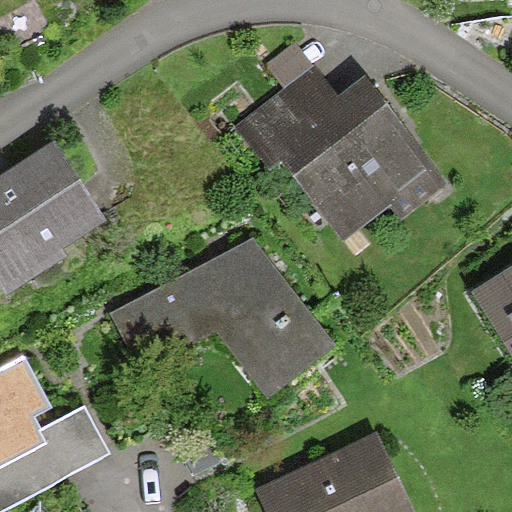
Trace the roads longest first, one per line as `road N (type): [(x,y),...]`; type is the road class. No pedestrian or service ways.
road 1 (residential): [(241,0),(136,36),(0,127)]
road 2 (residential): [(511,92),(404,22),(326,0)]
